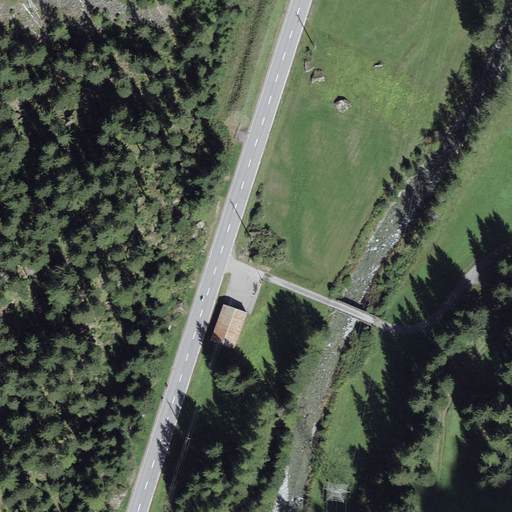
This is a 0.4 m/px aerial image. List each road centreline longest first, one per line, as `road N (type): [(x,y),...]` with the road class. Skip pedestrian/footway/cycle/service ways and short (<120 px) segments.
road 1 (primary): [(137,511),(302,0)]
road 2 (track): [(217,261),(399,330),(427,325),(481,263),(511,244)]
road 3 (track): [(481,263),(491,326),(448,398),(435,459)]
